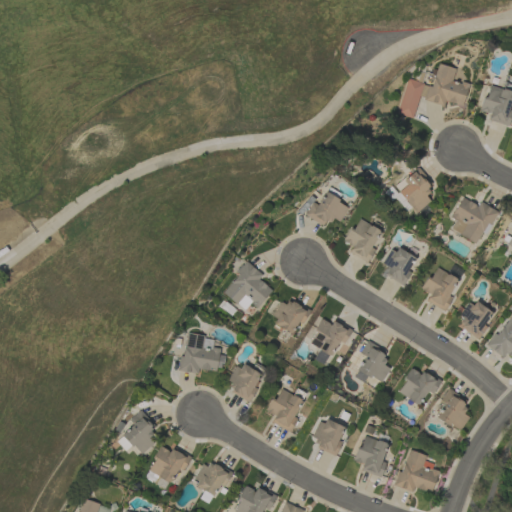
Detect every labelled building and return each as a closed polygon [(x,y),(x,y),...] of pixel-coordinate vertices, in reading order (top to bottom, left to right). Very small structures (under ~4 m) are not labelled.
[(396,114),(412,118),(417,98),(443,105),(444,101),(461,106),(467,85),(451,80),(454,69),(437,64),(431,86),(406,79),(396,114)] [(507,126),(511,111),(507,110),(511,92),(487,85),(479,111),(489,114),(487,121),(507,126)] [(395,194),(407,208),(410,205),(416,212),(429,201),(423,194),(432,185),(416,167),(405,178),(408,182),(395,194)] [(310,202),(303,216),(324,227),(329,217),(338,222),(347,206),(323,193),(317,205),(310,202)] [(477,245),(495,211),(479,202),(477,206),(460,197),(449,218),(454,220),(449,230),(477,245)] [(346,252),(365,263),(373,249),(369,247),(379,231),(356,218),(343,241),(350,246),(346,252)] [(391,246),(380,264),(385,267),(381,274),(401,286),(410,272),(406,270),(413,259),(391,246)] [(271,290),(258,280),(262,275),(244,261),(235,273),(237,274),(222,293),(243,310),(249,303),(256,308),(271,290)] [(443,311),(451,298),(447,295),(456,279),(434,266),(420,290),(429,295),(425,301),(443,311)] [(269,323),(290,334),(297,322),(302,324),(308,312),(282,298),(269,323)] [(490,313),(468,300),(458,317),(462,320),(457,327),(477,339),(485,327),(482,325),(490,313)] [(511,317),(507,314),(486,348),(502,357),(504,354),(511,358),(511,317)] [(329,356),(338,341),(343,344),(350,330),(331,320),(329,324),(319,319),(312,331),(314,332),(308,344),(329,356)] [(179,372),(197,374),(197,368),(219,371),(221,349),(210,347),(211,338),(184,334),(179,372)] [(380,382),(387,367),(380,364),(386,351),(367,342),(351,377),(363,383),(366,376),(380,382)] [(246,402),(259,375),(235,363),(225,381),(232,385),(228,392),(246,402)] [(432,394),(439,381),(422,371),(420,374),(410,369),(396,392),(417,405),(426,391),(432,394)] [(273,416),(270,423),(288,432),(296,418),(292,416),(301,400),(277,388),(265,412),(273,416)] [(438,401),(442,404),(434,416),(457,432),(467,418),(459,412),(467,402),(447,388),(438,401)] [(115,441),(124,451),(131,445),(140,454),(158,437),(135,413),(128,420),(132,425),(115,441)] [(340,442),(337,440),(342,428),(319,418),(311,437),(317,440),(314,448),(334,456),(340,442)] [(360,470),(379,477),(384,463),(379,461),(386,444),(361,435),(352,461),(362,464),(360,470)] [(189,456),(170,447),(169,451),(158,446),(146,472),(169,482),(176,468),(182,471),(189,456)] [(437,472),(421,466),(425,456),(406,449),(393,486),(411,492),(413,487),(429,493),(437,472)] [(190,483),(214,497),(228,474),(203,460),(190,483)] [(162,489),(165,484),(147,471),(144,477),(162,489)] [(233,511),(258,511),(261,508),(267,510),(274,496),(256,487),(254,491),(244,486),(232,511),(233,511)] [(106,511),(108,508),(81,498),(75,511),(106,511)] [(301,511),(303,510),(284,503),(280,511),(301,511)]
